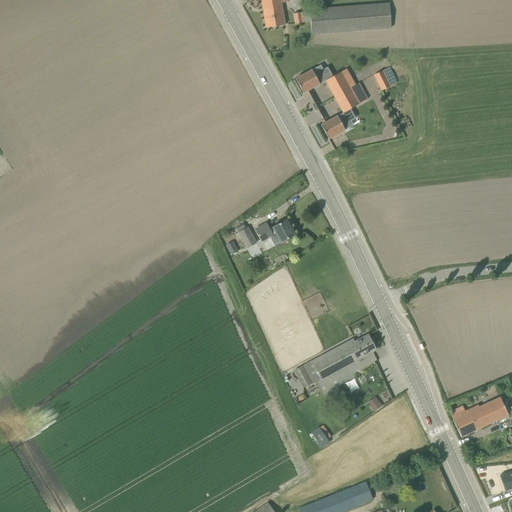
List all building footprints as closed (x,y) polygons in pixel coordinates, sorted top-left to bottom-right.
[(261,0),(266,27),(276,26),(284,24),(281,2),(288,1),(287,0),(261,0)] [(309,9),(310,15),(310,23),(311,34),(391,28),(389,2),(309,9)] [(304,12),(294,13),(295,24),(305,23),(305,15),(304,12)] [(382,71),(373,75),(381,91),(382,90),(390,86),(395,83),(388,68),(382,71)] [(326,80),(335,97),(350,88),(346,80),(350,78),(346,72),(342,74),(341,72),(332,77),(329,70),(324,73),(323,71),(315,76),(312,70),(295,79),(303,93),(326,80)] [(358,83),(350,88),(335,97),(343,112),(321,125),(329,139),(345,130),(342,124),(350,120),(349,118),(354,115),(350,109),(359,104),(367,99),(358,83)] [(286,220),(275,226),(274,228),(270,230),(267,224),(257,230),(263,241),(273,236),(273,235),(277,233),(282,241),(294,235),(286,220)] [(243,224),(236,229),(247,248),(257,243),(248,227),(246,228),(243,224)] [(231,255),(238,252),(233,241),(226,244),(231,255)] [(304,365),(313,382),(313,383),(376,349),(368,335),(355,342),(353,339),(304,365)] [(310,383),(301,366),(295,370),(304,387),(310,383)] [(357,379),(347,382),(351,392),(360,389),(357,379)] [(374,411),(381,406),(382,406),(375,396),(367,402),(374,411)] [(491,402),(476,409),(452,420),(461,437),(508,415),(500,397),(491,402)] [(323,425),(318,428),(318,427),(310,432),(320,446),(327,441),(326,439),(331,436),(323,425)] [(511,471),(500,476),(506,491),(511,489),(511,488),(511,471)] [(366,482),(299,508),(300,511),(341,511),(373,500),(366,482)] [(272,511),(267,503),(254,511),(272,511)]
